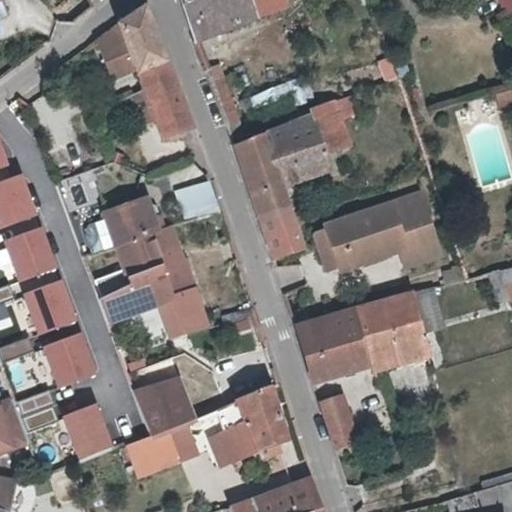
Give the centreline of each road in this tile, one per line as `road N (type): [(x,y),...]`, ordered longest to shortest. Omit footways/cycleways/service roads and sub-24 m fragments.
road 1 (residential): [(160,0),(336,511)]
road 2 (residential): [(127,0),(0,93)]
